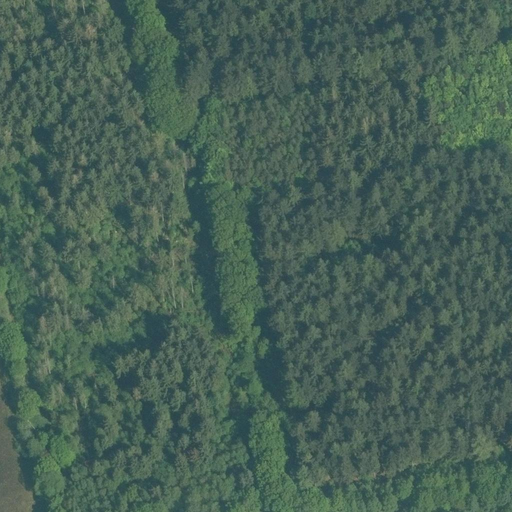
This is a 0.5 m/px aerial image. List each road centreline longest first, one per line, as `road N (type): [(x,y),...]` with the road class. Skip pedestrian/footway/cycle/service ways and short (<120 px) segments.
road 1 (track): [(511,58),(234,112),(203,139),(164,125),(133,0)]
road 2 (track): [(58,511),(0,290)]
